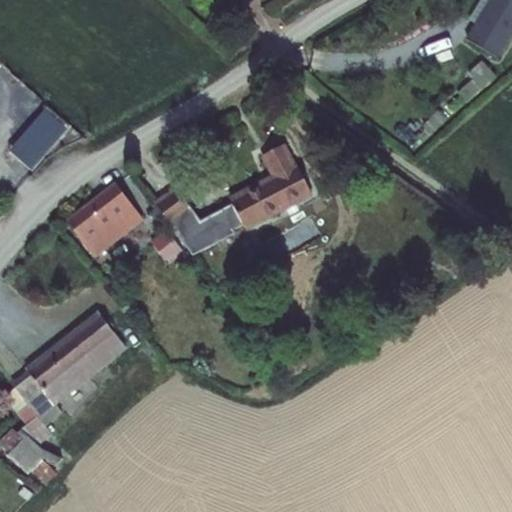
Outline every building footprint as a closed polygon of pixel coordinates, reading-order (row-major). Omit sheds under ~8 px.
[(511,0),(478,0),(472,10),(461,28),(489,44),(511,6),(511,0)] [(478,0),(470,0),(467,8),(472,10),(478,0)] [(177,246),(230,210),(235,217),(298,171),(282,145),(276,147),(262,126),(244,138),(259,160),(218,188),(220,192),(189,213),(166,179),(142,197),(142,198),(177,246)] [(135,207),(137,205),(107,171),(58,213),(76,234),(104,211),(108,215),(119,206),(125,215),(135,207)] [(86,246),(125,215),(119,206),(108,215),(104,211),(76,234),(86,246)] [(125,215),(135,228),(146,221),(135,207),(125,215)] [(18,363),(21,366),(46,397),(57,412),(70,401),(60,385),(118,340),(93,304),(18,363)] [(5,378),(27,411),(46,397),(21,366),(5,378)] [(29,474),(30,474),(31,474),(31,473),(40,464),(44,460),(45,461),(46,460),(48,462),(49,461),(51,462),(52,461),(54,463),(55,462),(58,464),(58,465),(59,464),(62,461),(63,460),(63,459),(62,458),(46,450),(22,428),(18,432),(23,437),(17,444),(7,455),(28,474),(29,474)]
